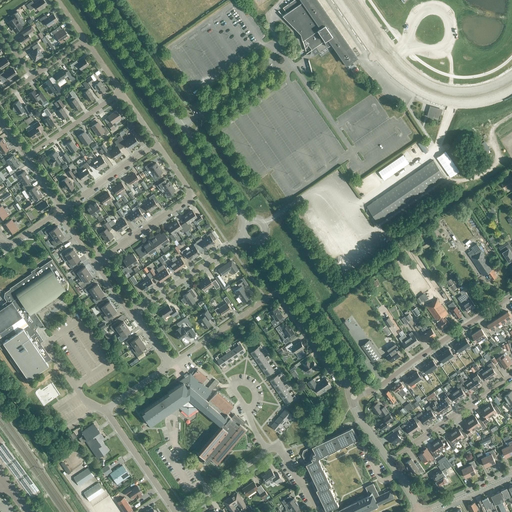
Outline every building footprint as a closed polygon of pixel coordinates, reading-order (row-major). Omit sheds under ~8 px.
[(43,7),(46,4),(43,0),(39,0),(34,4),(32,1),(26,5),(30,10),(35,7),(36,7),(39,11),(43,8),(43,7)] [(287,13),(283,15),(301,34),(305,48),(309,46),(312,50),(324,42),(327,47),(333,43),(349,67),(350,67),(348,63),(355,59),(314,0),(293,0),(283,8),(287,13)] [(16,18),(20,16),(17,11),(11,15),(13,18),(8,22),(10,26),(11,25),(15,31),(22,26),(16,18)] [(55,23),(54,22),(57,20),(59,23),(59,22),(53,13),(53,14),(47,18),(45,15),(39,19),(41,22),(44,20),(48,26),(51,24),(52,26),(53,26),(55,24),(55,23)] [(20,33),(21,36),(19,38),(22,43),(31,38),(28,34),(35,30),(31,25),(20,33)] [(61,43),(69,37),(63,28),(61,29),(59,26),(51,32),(53,36),(55,35),(61,43)] [(35,61),(43,56),(39,50),(41,48),(38,43),(32,47),(34,50),(29,53),(35,61)] [(0,69),(1,68),(1,69),(9,63),(6,58),(0,61),(0,69)] [(81,70),(88,65),(84,59),(78,63),(76,60),(70,65),(72,68),(74,66),(76,68),(79,67),(81,70)] [(359,70),(356,65),(350,69),(354,74),(359,70)] [(8,79),(11,77),(12,78),(13,78),(16,77),(16,75),(15,74),(17,74),(13,68),(5,74),(3,72),(0,73),(0,78),(3,76),(6,81),(8,79)] [(63,69),(55,75),(59,81),(57,83),(60,87),(66,82),(64,78),(67,76),(69,78),(71,81),(74,78),(72,75),(71,76),(68,71),(65,73),(63,69)] [(96,84),(94,81),(90,76),(86,79),(93,89),(94,89),(95,90),(96,90),(96,89),(99,93),(105,89),(100,81),(96,84)] [(54,85),(49,78),(42,84),(49,94),(53,90),(58,97),(64,93),(57,83),(54,85)] [(88,101),(93,97),(87,88),(90,86),(86,81),(82,83),(85,87),(81,90),(83,92),(82,93),(88,101)] [(39,91),(36,93),(34,90),(28,94),(34,102),(37,100),(40,103),(45,100),(39,91)] [(75,110),(80,106),(74,97),(76,96),(72,90),(69,92),(72,96),(68,99),(70,101),(69,102),(75,110)] [(59,99),(56,101),(54,103),(57,107),(55,108),(57,111),(56,111),(62,119),(67,116),(61,106),(63,105),(59,99)] [(16,111),(16,110),(19,114),(24,110),(27,114),(31,111),(26,105),(23,107),(18,101),(12,105),(14,107),(13,108),(13,109),(14,111),(16,111)] [(43,110),(44,112),(42,113),(41,115),(43,116),(42,117),(44,119),(43,120),(49,128),(54,124),(49,116),(51,115),(50,114),(46,108),(43,110)] [(439,120),(442,111),(431,108),(429,116),(427,116),(439,120)] [(107,116),(107,117),(104,119),(112,130),(115,128),(112,124),(121,118),(123,120),(119,114),(118,113),(116,110),(107,116)] [(39,129),(42,127),(38,121),(33,124),(35,127),(27,132),(32,139),(38,135),(38,136),(42,133),(39,129)] [(106,134),(109,132),(105,126),(102,128),(98,122),(91,126),(92,127),(92,126),(98,135),(104,131),(106,134)] [(133,135),(129,138),(134,146),(138,143),(135,137),(137,135),(133,129),(130,131),(133,135)] [(91,141),(94,139),(89,133),(86,135),(84,132),(78,136),(85,145),(91,141)] [(116,137),(118,139),(123,147),(126,145),(129,149),(134,146),(129,138),(126,140),(125,139),(124,139),(123,139),(120,135),(116,137)] [(120,149),(123,147),(118,139),(114,142),(116,144),(115,145),(115,146),(116,147),(113,149),(118,157),(123,154),(120,149)] [(72,153),(78,149),(72,140),(66,144),(72,153)] [(425,153),(428,152),(421,141),(418,143),(425,153)] [(6,143),(0,147),(0,156),(1,158),(6,154),(4,152),(9,148),(6,143)] [(99,146),(104,153),(107,151),(103,144),(99,146)] [(449,148),(439,154),(451,175),(461,169),(449,148)] [(118,157),(113,149),(108,152),(114,160),(118,157)] [(50,158),(47,160),(52,166),(55,164),(55,165),(62,160),(60,158),(55,151),(49,156),(50,158)] [(65,153),(62,155),(62,156),(67,163),(70,160),(65,153)] [(9,165),(17,159),(14,155),(8,159),(6,156),(1,160),(4,164),(7,162),(9,165)] [(403,155),(378,172),(384,180),(409,163),(403,155)] [(101,156),(97,159),(103,167),(107,164),(101,156)] [(97,159),(93,162),(90,158),(87,161),(90,166),(91,167),(94,165),(98,170),(103,167),(97,159)] [(17,159),(9,165),(6,167),(9,172),(8,172),(10,175),(16,171),(14,168),(20,164),(17,159)] [(367,206),(379,224),(445,177),(434,160),(367,206)] [(80,167),(82,170),(87,178),(92,175),(88,169),(90,168),(86,162),(80,167)] [(151,172),(159,167),(156,163),(153,164),(151,162),(145,166),(148,171),(150,170),(151,172)] [(162,172),(159,167),(151,172),(153,175),(152,176),(155,181),(162,176),(160,174),(162,172)] [(20,169),(13,174),(11,176),(14,181),(19,178),(20,181),(28,175),(25,171),(22,172),(20,169)] [(87,178),(82,170),(77,173),(75,170),(73,171),(79,180),(81,178),(83,181),(87,178)] [(135,173),(131,176),(137,185),(139,184),(136,181),(139,179),(135,173)] [(31,180),(28,175),(20,181),(24,185),(22,186),(24,190),(31,185),(29,182),(31,180)] [(137,185),(131,176),(126,179),(130,185),(133,183),(135,186),(137,185)] [(64,190),(66,188),(68,191),(74,187),(67,177),(61,181),(64,185),(62,186),(64,190)] [(505,189),(511,184),(511,177),(502,184),(505,189)] [(164,191),(172,185),(168,181),(166,182),(164,180),(156,185),(159,190),(160,190),(162,192),(164,191)] [(121,182),(117,185),(123,195),(125,193),(123,190),(125,188),(121,182)] [(31,185),(24,190),(27,194),(29,193),(31,196),(38,190),(35,186),(33,187),(31,185)] [(123,195),(117,185),(113,188),(117,194),(119,192),(122,196),(123,195)] [(172,185),(164,191),(166,193),(164,195),(167,199),(174,195),(172,192),(175,190),(172,185)] [(42,195),(38,190),(31,196),(33,198),(31,199),(32,202),(42,195)] [(103,195),(110,204),(112,203),(109,199),(112,198),(108,192),(103,195)] [(9,193),(8,193),(1,198),(3,201),(11,195),(9,193)] [(150,200),(148,202),(153,209),(158,206),(156,203),(159,202),(153,194),(148,198),(150,200)] [(110,204),(103,195),(99,198),(103,204),(106,202),(108,205),(110,204)] [(42,212),(49,206),(46,201),(43,203),(41,200),(35,204),(37,207),(38,206),(42,212)] [(26,210),(32,205),(30,202),(23,206),(26,210)] [(93,202),(90,204),(96,212),(101,209),(96,202),(94,204),(93,202)] [(142,204),(140,206),(144,212),(147,210),(148,212),(153,209),(148,202),(143,205),(142,204)] [(136,210),(133,212),(139,219),(143,216),(142,213),(144,212),(140,206),(138,203),(135,205),(136,206),(134,207),(136,210)] [(96,212),(90,204),(88,205),(89,207),(87,208),(92,216),(96,212)] [(8,210),(7,209),(0,213),(0,219),(1,220),(8,215),(6,212),(8,210)] [(192,210),(187,213),(192,221),(195,219),(198,222),(202,219),(199,214),(196,216),(192,210)] [(139,219),(133,212),(129,215),(128,214),(125,216),(130,222),(132,220),(134,222),(139,219)] [(192,221),(187,213),(182,217),(186,222),(183,224),(188,230),(190,228),(190,227),(192,226),(189,223),(192,221)] [(119,222),(115,224),(112,220),(111,220),(108,217),(106,219),(112,229),(115,227),(119,232),(124,229),(119,222)] [(7,229),(17,222),(16,221),(13,222),(11,219),(4,224),(7,229)] [(124,219),(119,222),(124,229),(129,226),(124,219)] [(183,224),(180,225),(177,221),(172,224),(177,231),(180,229),(182,232),(184,231),(185,232),(188,230),(183,224)] [(18,224),(17,222),(7,229),(10,234),(18,229),(16,226),(18,224)] [(105,229),(104,230),(103,229),(101,229),(100,230),(99,231),(106,241),(113,237),(109,230),(111,228),(107,222),(103,225),(105,229)] [(177,231),(172,224),(167,227),(172,234),(169,236),(173,242),(176,240),(175,238),(176,237),(174,233),(177,231)] [(52,237),(61,231),(57,226),(53,229),(51,226),(44,231),(47,236),(50,234),(52,237)] [(61,231),(52,237),(54,239),(51,241),(54,246),(61,241),(60,239),(64,236),(61,231)] [(160,232),(157,234),(163,244),(169,240),(163,232),(161,234),(160,232)] [(207,237),(205,239),(210,246),(215,243),(213,241),(216,239),(211,232),(206,235),(207,237)] [(157,234),(152,238),(159,249),(160,248),(159,247),(163,244),(157,234)] [(148,242),(147,243),(153,252),(159,249),(152,238),(147,241),(148,242)] [(205,239),(202,241),(201,238),(196,242),(201,249),(204,247),(205,250),(210,246),(205,239)] [(511,248),(507,241),(504,243),(506,248),(501,251),(504,255),(504,254),(507,259),(507,260),(509,263),(511,261),(511,260),(511,259),(511,253),(511,254),(511,253),(511,248)] [(194,246),(190,249),(195,257),(200,254),(198,251),(201,249),(196,242),(193,244),(194,246)] [(153,252),(147,243),(144,246),(143,244),(141,246),(146,254),(148,252),(150,255),(153,252)] [(494,268),(493,267),(478,245),(468,252),(483,276),(487,273),(491,280),(492,279),(493,279),(494,278),(497,276),(495,272),(496,272),(494,268)] [(146,254),(141,246),(135,249),(141,258),(146,254)] [(65,262),(68,259),(77,254),(73,249),(69,252),(67,249),(59,254),(65,262)] [(190,249),(187,251),(185,249),(181,252),(186,259),(188,258),(190,260),(195,257),(190,249)] [(129,254),(127,255),(133,265),(138,261),(133,253),(130,255),(129,254)] [(77,254),(68,259),(70,262),(68,264),(71,268),(77,264),(76,262),(80,259),(77,254)] [(133,265),(127,255),(124,257),(125,258),(123,260),(128,268),(133,265)] [(163,265),(159,267),(158,268),(165,278),(169,274),(163,265),(166,263),(161,256),(158,258),(163,265)] [(173,257),(180,267),(185,264),(180,257),(177,260),(174,256),(173,257)] [(180,267),(173,257),(171,259),(173,262),(170,264),(175,271),(180,267)] [(4,307),(0,309),(0,347),(2,350),(6,347),(12,356),(9,359),(18,372),(22,369),(28,379),(48,365),(46,362),(51,359),(40,343),(43,341),(33,326),(36,324),(37,324),(38,326),(39,327),(40,327),(41,327),(42,327),(43,327),(44,326),(41,321),(36,314),(34,312),(39,309),(58,296),(66,291),(62,284),(66,281),(63,277),(62,276),(51,260),(52,260),(52,259),(39,268),(38,266),(31,271),(32,273),(10,288),(10,289),(5,293),(4,297),(7,301),(2,304),(4,307)] [(231,261),(221,268),(218,270),(222,275),(230,269),(233,273),(237,270),(231,261)] [(80,277),(89,271),(85,266),(81,269),(79,267),(72,272),(75,277),(78,274),(80,277)] [(165,278),(158,268),(156,269),(158,272),(155,275),(160,281),(165,278)] [(89,271),(80,277),(82,279),(78,282),(82,288),(90,282),(88,279),(92,276),(89,271)] [(145,281),(150,288),(154,285),(150,279),(153,277),(152,276),(149,272),(147,274),(149,278),(145,281)] [(445,283),(438,273),(434,276),(440,286),(445,283)] [(208,277),(204,280),(202,282),(201,281),(200,283),(199,284),(201,287),(200,288),(202,290),(202,289),(204,291),(213,284),(216,289),(219,286),(215,280),(211,282),(208,277)] [(243,285),(247,283),(243,277),(236,282),(238,285),(242,283),(243,285)] [(450,290),(451,292),(457,288),(454,283),(450,279),(447,281),(450,286),(449,287),(447,284),(446,284),(450,290)] [(150,288),(145,281),(140,284),(145,291),(150,288)] [(92,294),(101,289),(97,284),(93,287),(91,284),(84,289),(87,294),(91,292),(92,294)] [(242,301),(249,296),(242,286),(235,291),(242,301)] [(101,289),(92,294),(94,297),(92,299),(96,304),(102,300),(100,297),(104,294),(101,289)] [(183,296),(184,297),(181,300),(184,304),(187,301),(189,305),(195,301),(193,298),(196,296),(191,289),(188,291),(188,292),(183,296)] [(467,311),(475,306),(465,292),(463,290),(460,292),(461,292),(458,294),(460,296),(458,298),(462,304),(462,305),(467,311)] [(226,303),(218,308),(217,307),(214,310),(217,315),(221,312),(223,315),(231,309),(227,304),(230,302),(227,296),(223,298),(226,303)] [(442,328),(449,323),(445,316),(448,314),(437,298),(426,306),(442,328)] [(104,312),(113,306),(109,301),(105,304),(103,302),(96,307),(99,312),(103,309),(104,312)] [(453,302),(448,305),(449,306),(457,318),(462,315),(461,314),(456,307),(454,303),(453,302)] [(173,316),(178,313),(174,307),(171,309),(168,305),(159,310),(164,317),(171,313),(173,316)] [(113,306),(104,312),(106,314),(103,317),(106,322),(114,317),(112,314),(116,311),(113,306)] [(284,320),(282,317),(283,316),(277,307),(270,312),(275,319),(271,321),(275,327),(284,320)] [(420,313),(416,308),(412,311),(416,316),(420,313)] [(204,328),(211,324),(208,320),(209,320),(208,319),(211,316),(207,310),(200,315),(202,318),(199,320),(202,325),(201,325),(204,328)] [(508,311),(503,315),(509,324),(511,323),(509,320),(508,321),(508,319),(511,317),(508,311)] [(503,315),(497,318),(501,323),(505,321),(506,322),(505,323),(506,325),(509,324),(503,315)] [(393,324),(389,317),(384,320),(388,327),(393,324)] [(501,323),(497,318),(492,321),(498,331),(501,329),(499,327),(498,327),(497,326),(501,323)] [(347,319),(342,323),(343,324),(347,330),(351,327),(353,326),(347,319)] [(119,332),(127,326),(123,321),(119,324),(117,321),(110,326),(113,332),(117,330),(119,332)] [(498,331),(492,321),(487,325),(491,330),(494,328),(495,329),(494,330),(496,332),(498,331)] [(280,325),(276,328),(280,333),(284,330),(288,337),(283,341),(285,344),(293,339),(291,336),(295,333),(288,323),(282,327),(280,325)] [(391,333),(386,325),(382,328),(387,336),(391,333)] [(127,326),(119,332),(121,335),(117,337),(120,342),(128,337),(126,334),(130,331),(127,326)] [(429,328),(427,329),(426,326),(423,328),(431,338),(436,335),(431,328),(430,329),(429,328)] [(183,328),(181,330),(179,327),(175,330),(177,333),(175,334),(179,340),(187,334),(190,338),(195,334),(191,328),(186,332),(183,328)] [(431,338),(423,328),(421,329),(423,332),(424,332),(425,333),(421,335),(426,342),(431,338)] [(482,339),(486,336),(481,328),(477,331),(482,339)] [(482,339),(477,331),(472,334),(477,342),(482,339)] [(411,337),(408,339),(413,347),(419,343),(414,335),(413,335),(412,332),(409,334),(411,337)] [(408,339),(404,334),(399,338),(402,342),(402,343),(408,351),(413,347),(408,339)] [(134,347),(142,341),(138,336),(134,339),(132,337),(125,342),(129,346),(132,344),(134,347)] [(465,338),(460,341),(464,348),(470,344),(465,338)] [(373,363),(381,357),(370,340),(361,346),(373,363)] [(134,347),(131,349),(137,356),(143,352),(141,349),(145,346),(142,341),(134,347)] [(235,348),(240,355),(246,351),(241,344),(239,341),(237,343),(239,345),(235,348)] [(291,343),(285,347),(288,350),(290,352),(293,349),(296,353),(299,358),(306,354),(303,349),(305,348),(300,341),(294,346),(291,343)] [(460,341),(454,345),(459,352),(464,348),(460,341)] [(395,343),(387,349),(390,354),(387,356),(391,362),(400,356),(396,350),(399,348),(395,343)] [(255,358),(262,353),(260,349),(262,348),(261,345),(258,347),(251,352),(255,358)] [(240,355),(235,348),(231,351),(229,348),(227,349),(234,359),(240,355)] [(234,359),(227,349),(225,351),(227,353),(223,356),(228,363),(234,359)] [(449,349),(443,352),(448,359),(453,355),(449,349)] [(443,352),(438,356),(443,363),(448,359),(443,352)] [(262,353),(255,358),(259,364),(269,358),(267,356),(265,357),(262,353)] [(504,369),(508,366),(507,365),(511,362),(507,355),(503,357),(502,355),(497,359),(504,369)] [(228,363),(223,356),(219,359),(217,356),(215,358),(217,360),(222,367),(228,363)] [(270,359),(269,358),(259,364),(263,370),(270,365),(268,361),(270,359)] [(308,373),(317,366),(313,361),(311,362),(308,358),(302,362),(305,366),(304,367),(308,373)] [(432,360),(427,364),(432,370),(437,367),(432,360)] [(487,365),(489,368),(486,369),(492,378),(497,374),(493,369),(495,367),(492,362),(487,365)] [(427,364),(422,367),(427,374),(432,370),(427,364)] [(273,369),(270,365),(263,370),(267,376),(274,371),(277,370),(276,367),(273,369)] [(294,370),(297,368),(295,365),(289,369),(295,377),(298,375),(294,370)] [(199,455),(197,452),(197,453),(204,460),(203,461),(206,464),(210,459),(218,465),(217,464),(221,460),(220,459),(222,456),(223,457),(227,453),(225,452),(227,449),(229,450),(232,446),(231,445),(233,443),(234,444),(238,439),(237,438),(239,436),(240,437),(244,432),(243,431),(245,429),(247,431),(248,430),(240,424),(241,422),(238,420),(240,418),(234,414),(231,418),(227,414),(234,405),(233,406),(217,392),(217,391),(208,401),(205,399),(211,391),(202,383),(207,377),(207,376),(206,377),(197,369),(198,369),(198,368),(192,375),(190,373),(178,381),(180,384),(168,392),(168,393),(144,410),(144,411),(141,413),(149,424),(150,425),(151,424),(177,406),(188,415),(199,407),(221,426),(218,431),(219,432),(217,434),(216,433),(212,437),(213,438),(211,441),(210,440),(206,444),(207,445),(205,448),(204,447),(200,451),(201,452),(199,455)] [(477,372),(481,377),(483,375),(487,381),(492,378),(486,369),(484,371),(482,369),(477,372)] [(416,371),(411,375),(416,382),(421,378),(416,371)] [(474,378),(471,380),(477,388),(482,385),(480,383),(483,382),(476,372),(472,376),(474,378)] [(274,386),(281,381),(279,377),(281,376),(280,373),(277,375),(270,380),(274,386)] [(411,375),(406,379),(411,386),(416,382),(411,375)] [(216,376),(210,385),(214,388),(220,379),(216,376)] [(320,394),(332,387),(325,378),(316,384),(313,379),(307,383),(313,390),(316,388),(320,394)] [(466,379),(464,381),(462,383),(465,388),(468,386),(472,392),(477,388),(471,380),(468,382),(466,379)] [(281,381),(274,386),(278,392),(288,386),(287,384),(284,385),(281,381)] [(404,394),(405,393),(406,393),(402,388),(404,386),(400,381),(396,385),(404,394)] [(461,399),(466,396),(462,390),(465,388),(461,383),(457,386),(458,389),(456,391),(461,399)] [(404,394),(396,385),(392,388),(396,392),(398,391),(402,396),(404,394)] [(288,386),(278,392),(282,398),(290,393),(287,389),(289,387),(288,386)] [(461,399),(456,391),(453,393),(451,390),(447,393),(450,398),(453,397),(457,402),(461,399)] [(505,391),(498,396),(500,398),(504,396),(507,401),(511,397),(511,390),(508,393),(507,393),(505,391)] [(387,397),(391,403),(393,402),(395,404),(397,402),(395,400),(396,400),(393,396),(392,397),(388,391),(385,394),(387,397)] [(290,393),(282,398),(286,404),(293,399),(296,398),(295,395),(292,397),(290,393)] [(442,398),(443,400),(441,402),(447,411),(451,407),(450,404),(452,403),(446,394),(443,396),(444,397),(442,398)] [(436,401),(434,402),(431,404),(435,410),(438,408),(442,414),(447,411),(441,402),(438,404),(436,401)] [(413,408),(409,402),(404,406),(408,412),(413,408)] [(383,415),(388,412),(384,406),(381,408),(378,403),(371,407),(376,414),(381,411),(383,415)] [(426,408),(428,411),(425,413),(431,421),(436,418),(432,412),(435,410),(430,404),(426,408)] [(494,408),(491,404),(486,407),(492,415),(497,412),(498,414),(501,412),(497,407),(495,408),(494,408)] [(492,415),(486,407),(481,410),(484,415),(484,416),(482,417),(486,423),(491,419),(489,417),(492,415)] [(285,409),(281,415),(290,422),(287,420),(290,417),(293,419),(294,417),(292,415),(285,409)] [(383,418),(385,420),(382,422),(382,423),(379,425),(380,427),(382,430),(386,427),(387,429),(388,429),(390,428),(390,427),(388,425),(389,425),(387,423),(393,419),(391,417),(395,414),(393,411),(383,418)] [(421,412),(419,414),(417,415),(420,420),(423,419),(427,424),(431,421),(425,413),(423,415),(421,412)] [(281,415),(276,420),(283,426),(286,422),(288,424),(290,422),(281,415)] [(415,420),(410,423),(416,432),(421,428),(417,423),(419,421),(416,416),(413,418),(415,420)] [(475,416),(470,420),(476,428),(477,430),(479,430),(480,429),(481,428),(482,427),(484,429),(487,427),(481,420),(479,421),(478,421),(475,416)] [(283,426),(276,420),(271,426),(278,431),(280,434),(282,432),(279,430),(283,426)] [(470,420),(465,423),(468,428),(466,430),(470,435),(473,433),(471,431),(476,428),(470,420)] [(104,438),(94,423),(84,431),(85,433),(78,438),(82,443),(87,439),(88,442),(87,443),(98,458),(109,450),(101,440),(106,437),(105,437),(104,438)] [(408,425),(404,425),(404,424),(401,426),(405,431),(407,429),(411,435),(416,432),(410,423),(408,425)] [(461,433),(458,428),(453,432),(459,440),(462,438),(463,440),(468,437),(464,431),(462,433),(461,433)] [(343,433),(344,433),(338,436),(337,436),(331,439),(331,440),(325,442),(318,445),(318,446),(315,447),(317,452),(315,453),(313,448),(309,447),(310,448),(304,450),(302,454),(305,461),(305,460),(305,461),(308,462),(313,460),(314,462),(309,464),(311,468),(310,468),(313,474),(314,474),(317,480),(316,480),(319,487),(320,487),(321,490),(319,491),(321,494),(324,500),(327,507),(329,510),(339,505),(330,486),(332,485),(319,460),(320,457),(358,439),(354,429),(350,430),(343,433)] [(397,430),(387,437),(390,441),(391,440),(394,445),(398,442),(399,443),(400,443),(401,442),(401,441),(401,440),(401,439),(398,435),(398,433),(400,433),(397,430)] [(459,440),(453,432),(448,435),(452,439),(451,440),(449,442),(453,448),(456,446),(454,443),(459,440)] [(443,443),(440,439),(436,442),(441,450),(444,449),(445,451),(450,447),(447,442),(444,443),(443,443)] [(441,450),(436,442),(431,445),(434,450),(434,451),(431,452),(435,458),(440,454),(439,452),(441,450)] [(511,455),(507,446),(504,448),(502,444),(497,447),(501,453),(503,452),(506,457),(511,455)] [(426,448),(422,451),(423,452),(419,455),(424,462),(428,459),(430,460),(431,461),(433,459),(426,448)] [(490,454),(487,456),(491,464),(496,462),(493,457),(496,455),(493,450),(488,452),(490,454)] [(484,457),(482,455),(482,453),(477,455),(480,463),(483,461),(485,467),(491,464),(487,456),(484,457)] [(416,466),(411,459),(405,463),(408,466),(407,467),(407,468),(408,469),(409,470),(410,469),(412,473),(418,469),(422,474),(425,471),(419,463),(416,466)] [(471,475),(476,473),(473,468),(476,466),(473,461),(469,463),(470,465),(467,467),(471,475)] [(105,476),(112,471),(107,464),(101,469),(105,476)] [(129,475),(123,466),(110,474),(117,483),(118,485),(121,484),(120,481),(129,475)] [(471,475),(467,467),(464,468),(463,466),(458,468),(461,473),(463,472),(466,477),(471,475)] [(94,476),(88,467),(73,478),(79,486),(94,476)] [(448,483),(448,481),(447,480),(444,476),(445,475),(444,474),(447,472),(446,470),(447,469),(446,468),(442,471),(442,470),(439,472),(437,473),(433,476),(436,481),(436,483),(437,484),(438,484),(439,485),(443,482),(443,483),(444,483),(444,484),(445,484),(448,483)] [(278,484),(283,480),(278,473),(275,475),(271,469),(266,473),(266,474),(263,476),(266,481),(266,482),(266,483),(266,484),(267,485),(268,485),(269,485),(270,484),(270,483),(270,482),(274,479),(278,484)] [(260,494),(265,491),(261,485),(257,487),(253,481),(243,489),(248,496),(257,489),(260,494)] [(89,501),(104,491),(99,483),(83,493),(89,501)] [(390,490),(379,496),(373,483),(365,487),(366,487),(370,495),(340,510),(340,511),(365,511),(378,506),(378,505),(394,497),(390,490)] [(141,495),(140,493),(141,492),(137,486),(131,490),(129,487),(124,491),(126,495),(129,493),(132,498),(135,496),(137,498),(139,498),(141,496),(141,495)] [(502,490),(501,491),(505,498),(508,496),(510,500),(511,499),(511,497),(511,495),(510,492),(509,492),(507,488),(504,489),(502,490)] [(501,504),(499,505),(501,510),(505,509),(504,506),(502,501),(504,500),(500,491),(499,492),(499,491),(497,492),(497,493),(495,493),(501,504)] [(237,511),(234,507),(238,504),(242,510),(247,507),(250,511),(252,509),(249,504),(246,506),(239,496),(238,496),(236,493),(233,496),(224,502),(231,511),(237,511)] [(501,504),(495,493),(494,494),(493,494),(492,494),(492,495),(491,495),(496,506),(499,505),(501,504)] [(294,498),(292,499),(290,496),(282,501),(286,506),(286,510),(290,508),(298,502),(294,498)] [(123,511),(128,511),(132,510),(124,497),(117,502),(123,511)] [(491,509),(494,508),(491,501),(489,501),(487,497),(485,498),(484,498),(483,498),(482,499),(486,508),(490,507),(491,509)] [(298,502),(290,508),(286,510),(286,511),(288,511),(289,511),(299,511),(300,511),(298,509),(301,507),(298,502)] [(475,511),(475,510),(478,509),(475,502),(468,505),(471,511),(475,511)]
